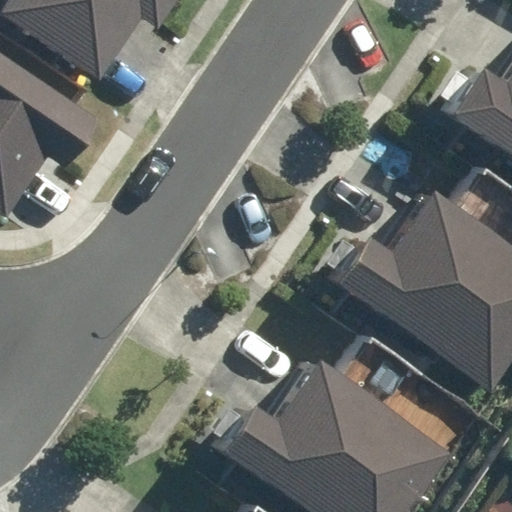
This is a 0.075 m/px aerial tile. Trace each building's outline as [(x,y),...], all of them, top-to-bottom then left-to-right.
[(0,0),(0,10),(107,79),(158,0),(0,0)] [(511,23),(446,121),(511,165),(511,23)] [(0,210),(5,214),(47,150),(66,163),(97,115),(0,52),(0,210)] [(511,249),(406,177),(332,284),(484,387),(511,346),(511,249)] [(302,339),(229,446),(325,511),(405,511),(454,442),(302,339)]
